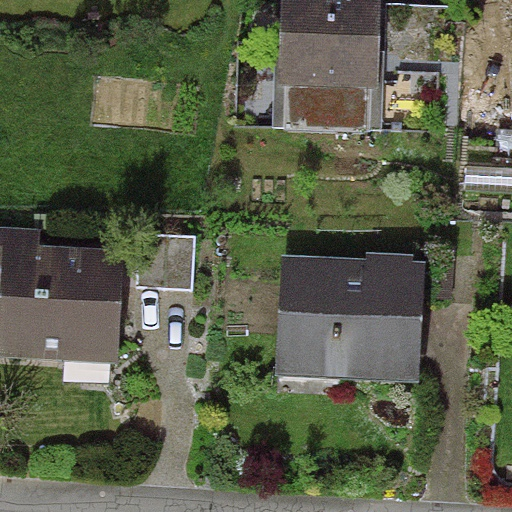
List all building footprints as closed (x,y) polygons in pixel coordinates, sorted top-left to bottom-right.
[(381,0),(278,0),(274,125),(382,129),(384,82),(385,50),(379,50),(381,0)] [(446,5),(387,3),(385,50),(384,82),(443,84),(446,5)] [(511,129),(497,129),(497,151),(511,151),(511,129)] [(511,192),(511,165),(465,164),(464,191),(511,192)] [(0,356),(117,362),(122,248),(40,245),(41,229),(0,226),(0,265),(1,266),(0,280),(0,356)] [(136,234),(134,288),(191,291),(193,236),(136,234)] [(425,262),(280,254),(274,374),(418,382),(425,262)]
